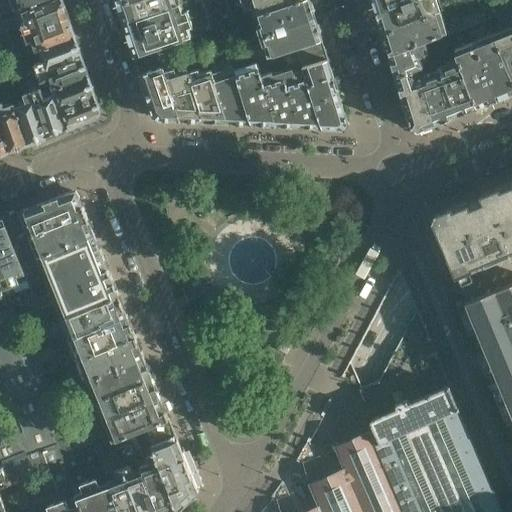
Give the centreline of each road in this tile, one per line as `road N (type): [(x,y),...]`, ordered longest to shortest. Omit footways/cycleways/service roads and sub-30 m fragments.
road 1 (residential): [(125,154),(125,219),(238,501)]
road 2 (residential): [(238,501),(334,316),(397,171)]
road 3 (residential): [(397,171),(125,154)]
road 4 (residential): [(397,171),(344,0)]
road 5 (residential): [(89,0),(127,108),(125,154)]
road 6 (residential): [(0,188),(90,154),(125,154)]
road 7 (residential): [(511,118),(427,148),(397,171)]
road 8 (residential): [(397,171),(436,176),(511,147)]
